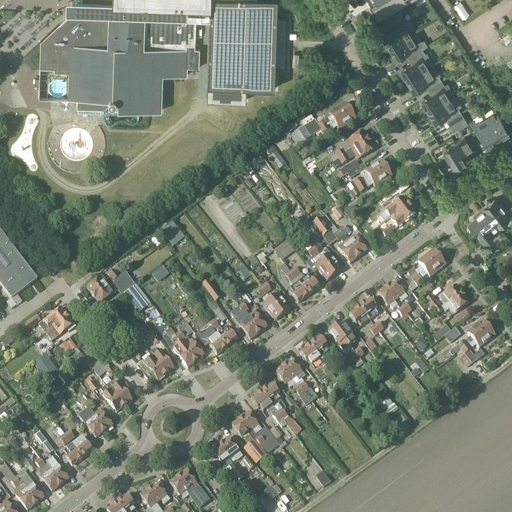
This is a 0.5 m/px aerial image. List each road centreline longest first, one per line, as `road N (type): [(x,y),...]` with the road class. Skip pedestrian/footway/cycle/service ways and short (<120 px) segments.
road 1 (residential): [(192,410),(444,215)]
road 2 (track): [(511,358),(299,511)]
road 3 (residential): [(444,215),(344,44),(291,42)]
road 4 (residential): [(155,405),(59,287)]
